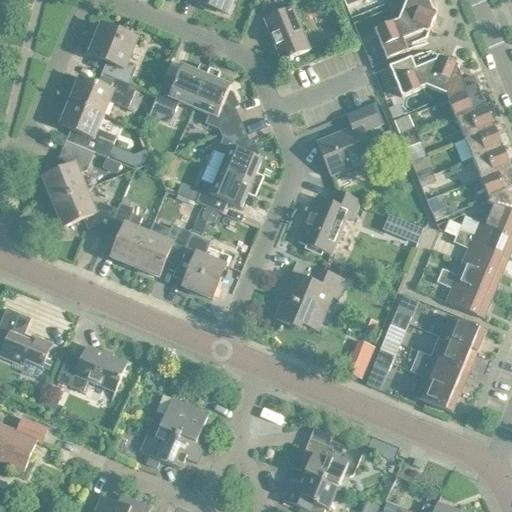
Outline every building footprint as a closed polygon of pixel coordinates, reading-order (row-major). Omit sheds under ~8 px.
[(227,15),(233,0),(198,0),(197,3),(227,15)] [(413,36),(418,48),(427,44),(425,40),(436,13),(432,11),(427,0),(405,0),(406,1),(398,21),(394,23),(402,41),(413,36)] [(291,9),(264,20),(282,62),(308,51),(291,9)] [(402,41),(394,23),(373,31),(386,61),(418,48),(413,36),(402,41)] [(101,74),(128,85),(136,66),(127,63),(136,41),(101,26),(88,56),(106,63),(101,74)] [(447,100),(477,88),(473,77),(462,82),(457,71),(459,67),(431,55),(430,51),(421,55),(426,66),(415,71),(422,89),(426,88),(446,96),(447,100)] [(426,66),(421,55),(389,68),(401,98),(422,89),(415,71),(426,66)] [(193,109),(209,69),(198,65),(195,73),(182,67),(176,81),(165,77),(153,104),(174,112),(178,103),(193,109)] [(220,135),(242,126),(235,109),(238,107),(233,93),(228,92),(230,87),(217,82),(220,74),(209,69),(193,109),(208,115),(204,125),(218,130),(220,135)] [(69,102),(103,116),(108,102),(127,110),(136,88),(128,85),(101,74),(97,85),(79,78),(69,102)] [(455,120),(485,108),(477,88),(447,100),(455,120)] [(431,113),(440,110),(434,93),(425,96),(431,113)] [(93,153),(105,159),(107,159),(116,138),(97,130),(103,116),(69,102),(59,127),(77,134),(72,145),(93,153)] [(402,114),(398,105),(388,109),(392,118),(402,114)] [(329,177),(367,162),(374,159),(364,133),(380,126),(372,107),(346,117),(351,129),(316,144),(329,177)] [(493,127),(485,108),(455,120),(463,140),(493,127)] [(219,172),(259,188),(263,178),(255,175),(261,161),(257,160),(258,155),(253,141),(249,143),(242,126),(220,135),(222,139),(216,153),(226,157),(219,172)] [(493,127),(463,140),(472,160),(502,147),(493,127)] [(401,142),(416,136),(413,129),(398,135),(401,142)] [(419,143),(416,136),(401,142),(404,149),(419,143)] [(53,204),(84,191),(78,174),(86,171),(93,153),(72,145),(66,142),(59,160),(63,171),(43,179),(53,204)] [(502,147),(472,160),(480,180),(510,167),(502,147)] [(120,165),(107,159),(105,159),(101,168),(116,174),(120,165)] [(511,190),(511,172),(510,167),(480,180),(488,200),(511,190)] [(418,182),(433,176),(430,168),(415,174),(418,182)] [(254,199),(259,188),(219,172),(213,187),(204,183),(195,203),(222,215),(227,203),(241,209),(246,196),(254,199)] [(433,176),(418,182),(421,189),(436,183),(433,176)] [(511,203),(511,202),(511,190),(488,200),(478,224),(511,237),(511,203)] [(106,237),(108,231),(117,211),(99,204),(91,207),(84,191),(53,204),(63,228),(83,220),(87,229),(106,237)] [(316,198),(297,243),(331,257),(346,220),(352,222),(360,202),(334,191),(329,203),(316,198)] [(441,196),(426,202),(431,214),(446,208),(446,207),(441,196)] [(110,258),(134,268),(148,235),(133,229),(138,218),(130,215),(132,210),(119,205),(117,211),(108,231),(120,236),(110,258)] [(446,208),(431,214),(434,222),(449,216),(446,208)] [(382,231),(416,245),(422,230),(388,216),(382,231)] [(168,256),(179,260),(190,234),(171,226),(170,230),(153,223),(148,235),(134,268),(158,278),(168,256)] [(456,237),(508,259),(511,248),(511,237),(478,224),(473,237),(458,230),(456,237)] [(210,242),(190,234),(179,260),(175,272),(187,277),(182,288),(212,300),(225,267),(203,258),(210,242)] [(462,263),(499,279),(508,259),(456,237),(453,244),(468,250),(462,263)] [(344,282),(294,261),(288,274),(285,272),(277,291),(288,296),(278,321),(299,330),(301,325),(313,330),(327,296),(337,300),(344,282)] [(491,299),(499,279),(462,263),(457,277),(442,270),(439,277),(491,299)] [(491,299),(439,277),(436,284),(451,290),(445,304),(482,320),(491,299)] [(419,301),(415,312),(428,317),(432,306),(419,301)] [(0,346),(4,348),(0,357),(22,367),(24,361),(41,368),(51,345),(32,337),(30,343),(22,340),(30,320),(6,310),(0,322),(0,346)] [(394,311),(391,318),(406,324),(409,317),(394,311)] [(439,338),(476,353),(485,333),(448,317),(439,338)] [(388,326),(403,331),(406,324),(391,318),(388,326)] [(468,373),(476,353),(439,338),(431,358),(468,373)] [(127,365),(86,348),(80,362),(67,356),(56,382),(82,393),(87,382),(115,393),(127,365)] [(388,364),(390,357),(377,353),(375,358),(388,364)] [(388,364),(375,358),(373,366),(386,370),(388,364)] [(468,373),(431,358),(423,378),(460,393),(468,373)] [(460,393),(423,378),(414,399),(451,414),(460,393)] [(40,406),(50,410),(55,399),(45,395),(40,406)] [(156,414),(151,425),(204,447),(209,434),(201,431),(208,415),(171,400),(164,417),(156,414)] [(0,426),(0,462),(23,472),(36,442),(41,445),(47,431),(21,420),(15,433),(0,426)] [(204,447),(151,425),(139,454),(180,471),(185,460),(196,465),(204,447)] [(305,475),(338,488),(343,477),(346,478),(349,476),(358,455),(328,442),(330,436),(311,428),(298,459),(309,464),(305,475)] [(414,459),(411,466),(419,469),(422,462),(414,459)] [(338,488),(305,475),(300,486),(291,482),(283,502),(306,511),(323,511),(324,510),(328,511),(338,488)] [(128,511),(133,501),(120,496),(117,504),(101,498),(95,511),(128,511)] [(133,501),(128,511),(148,511),(150,509),(133,501)] [(395,511),(397,507),(386,502),(382,511),(395,511)] [(457,511),(437,503),(432,511),(457,511)]
